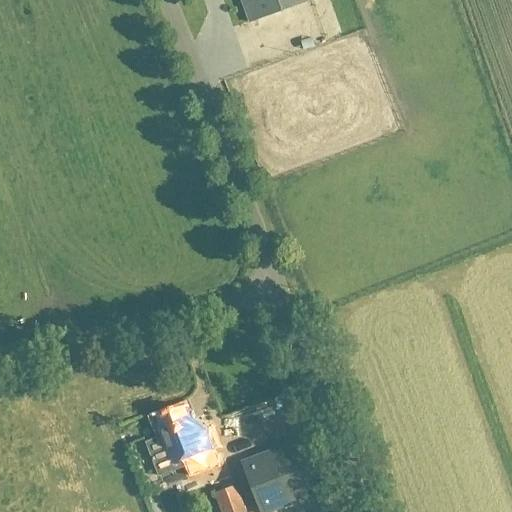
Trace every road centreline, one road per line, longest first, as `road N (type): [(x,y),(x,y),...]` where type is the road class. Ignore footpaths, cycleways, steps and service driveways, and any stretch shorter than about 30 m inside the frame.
road 1 (unclassified): [(279,297),(165,0)]
road 2 (unclassified): [(0,368),(279,297)]
road 3 (unclassified): [(356,511),(279,297)]
